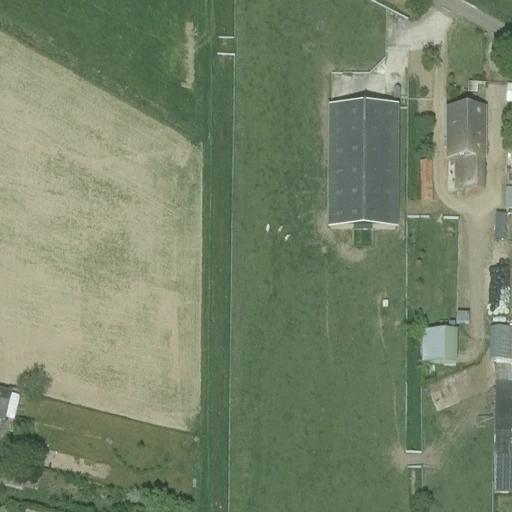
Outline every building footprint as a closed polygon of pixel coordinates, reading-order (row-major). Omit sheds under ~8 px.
[(329,231),(394,231),(395,110),(330,110),(329,231)] [(483,162),(484,113),(447,112),(446,161),(464,162),(464,193),(482,193),(482,162),(483,162)] [(432,207),(431,165),(420,166),(421,207),(432,207)] [(511,386),(510,387),(510,364),(511,363),(511,328),(510,328),(510,331),(490,331),(489,364),(494,364),(494,387),(494,390),(488,390),(488,404),(493,404),(493,434),(492,460),(511,460),(511,386)] [(456,367),(457,333),(422,332),(421,366),(456,367)] [(0,421),(3,422),(10,397),(0,394),(0,421)] [(511,496),(511,460),(492,460),(491,496),(511,496)]
